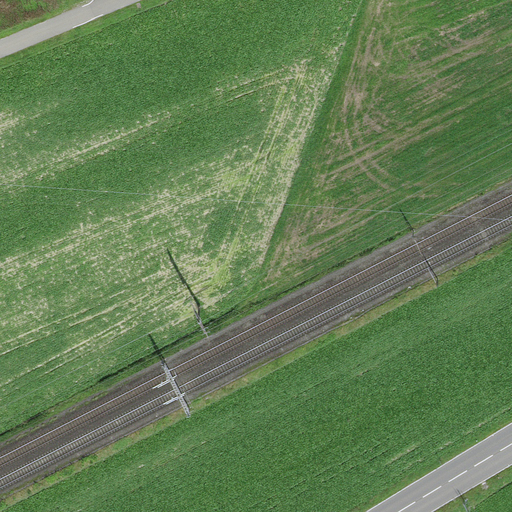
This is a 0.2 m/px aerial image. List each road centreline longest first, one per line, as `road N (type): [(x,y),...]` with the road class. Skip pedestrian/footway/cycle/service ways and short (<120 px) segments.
road 1 (primary): [(511,441),(395,511)]
road 2 (unclassified): [(0,48),(119,0)]
